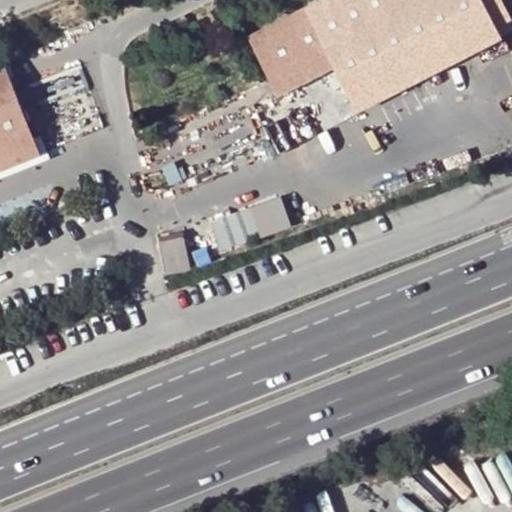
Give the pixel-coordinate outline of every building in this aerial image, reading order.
[(279,96),(335,68),(352,102),(497,27),(482,0),(322,0),(250,38),(279,96)] [(482,0),(497,27),(511,19),(502,0),(482,0)] [(502,37),(497,27),(352,102),(357,111),(502,37)] [(0,68),(0,169),(1,169),(36,153),(10,86),(3,67),(0,68)] [(310,189),(210,222),(220,253),(320,220),(310,189)] [(157,237),(158,243),(182,238),(181,232),(157,237)] [(182,238),(158,243),(164,273),(188,269),(182,238)]
